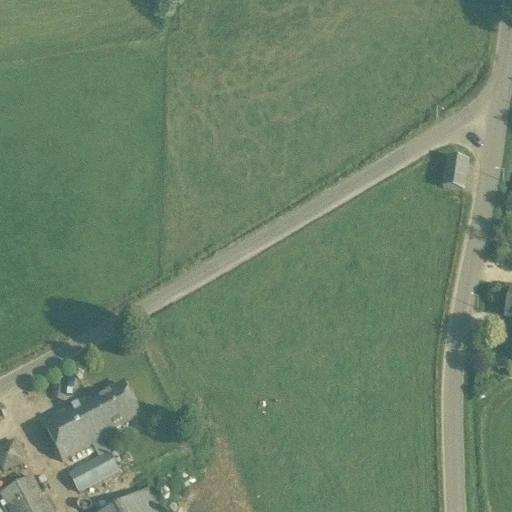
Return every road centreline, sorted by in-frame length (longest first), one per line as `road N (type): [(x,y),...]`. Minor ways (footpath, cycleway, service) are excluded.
road 1 (unclassified): [(0,388),(496,113)]
road 2 (unclassified): [(455,511),(457,339),(496,113)]
